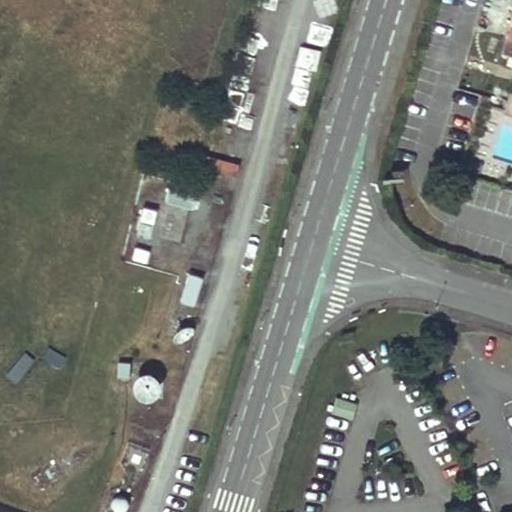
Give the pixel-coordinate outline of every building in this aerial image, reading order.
[(492,12),(474,6),(469,21),(488,26),(488,25),(492,13),(492,12)] [(497,15),(492,13),(488,25),(494,27),(497,15)] [(511,22),(502,55),(511,58),(511,22)] [(503,109),(507,96),(494,92),(490,106),(503,109)] [(167,200),(195,207),(199,193),(170,186),(167,200)] [(134,234),(150,238),(158,209),(142,204),(134,234)] [(179,302),(193,306),(202,276),(188,272),(179,302)] [(338,398),(334,412),(352,418),(356,404),(338,398)]
